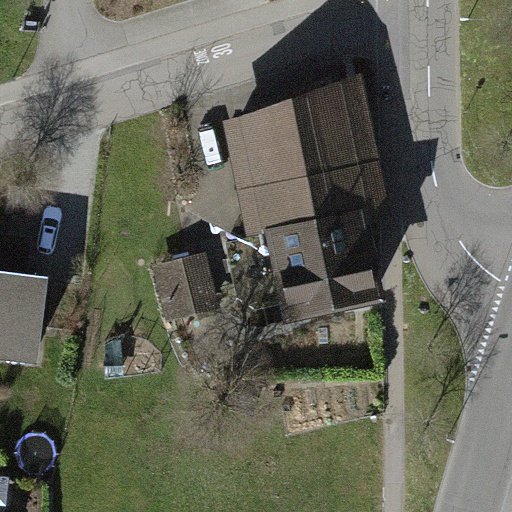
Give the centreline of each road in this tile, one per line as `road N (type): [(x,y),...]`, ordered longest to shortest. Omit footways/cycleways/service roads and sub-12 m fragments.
road 1 (residential): [(428,12),(0,126)]
road 2 (residential): [(428,12),(432,170),(462,244),(511,284)]
road 3 (unknown): [(469,511),(511,376)]
